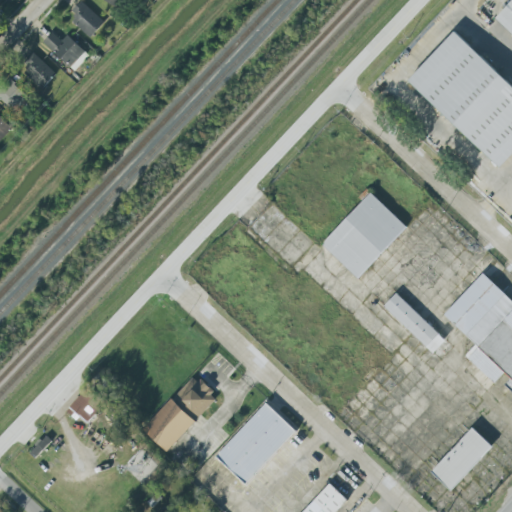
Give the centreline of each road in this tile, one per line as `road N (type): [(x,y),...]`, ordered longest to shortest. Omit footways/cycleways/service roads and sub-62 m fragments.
road 1 (tertiary): [(0,451),(427,0)]
road 2 (residential): [(422,511),(171,269)]
road 3 (residential): [(511,241),(350,87)]
